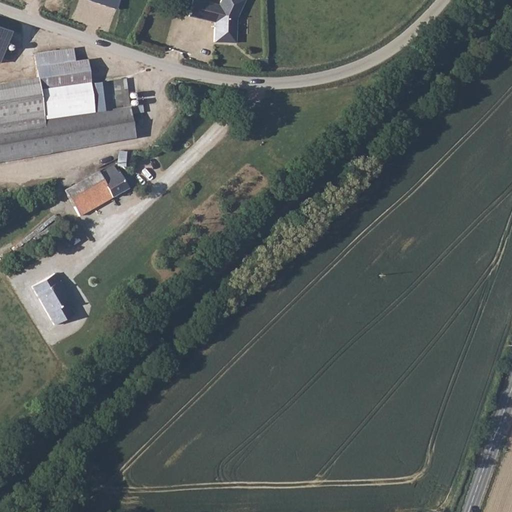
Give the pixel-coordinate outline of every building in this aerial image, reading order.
[(85,0),(115,9),(117,0),(85,0)] [(199,18),(203,1),(199,0),(193,0),(190,15),(199,18)] [(212,3),(208,20),(215,22),(217,21),(217,25),(216,27),(217,40),(238,38),(236,18),(244,0),(221,0),(219,5),(212,3)] [(203,1),(199,18),(208,20),(212,3),(203,1)] [(35,53),(36,76),(0,81),(0,160),(131,138),(129,109),(92,113),(89,84),(86,60),(74,62),(72,49),(35,53)] [(125,80),(89,84),(92,113),(129,109),(125,80)] [(117,167),(131,168),(133,151),(119,150),(117,167)] [(68,187),(65,189),(70,199),(74,207),(106,186),(113,196),(129,188),(120,171),(119,172),(115,165),(99,174),(97,172),(68,187)] [(74,207),(78,215),(113,196),(106,186),(74,207)] [(76,238),(64,246),(72,258),(83,250),(76,238)] [(36,296),(58,335),(76,324),(70,313),(74,310),(59,283),(36,296)]
